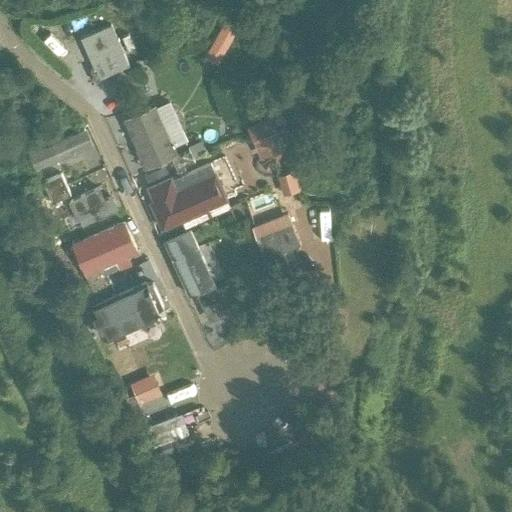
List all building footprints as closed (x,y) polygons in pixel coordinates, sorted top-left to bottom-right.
[(206,55),(222,63),(242,27),(227,19),(206,55)] [(93,65),(95,67),(91,69),(96,81),(101,79),(130,65),(123,51),(93,65)] [(123,123),(141,164),(189,144),(172,103),(123,123)] [(260,121),(248,126),(254,138),(256,145),(258,149),(269,145),(282,139),(276,125),(280,123),(277,115),(272,117),(271,116),(260,121)] [(89,128),(27,156),(37,178),(99,151),(89,128)] [(195,160),(193,156),(190,150),(171,158),(176,169),(195,160)] [(181,180),(200,171),(195,160),(176,169),(181,180)] [(297,171),(280,176),(285,194),(303,189),(297,171)] [(67,183),(62,173),(43,181),(48,192),(67,183)] [(177,181),(149,192),(163,228),(191,217),(177,181)] [(48,192),(53,202),(71,194),(67,183),(48,192)] [(105,188),(71,204),(85,233),(119,217),(105,188)] [(126,221),(70,247),(78,265),(135,239),(126,221)] [(302,247),(293,225),(259,238),(267,260),(272,272),(289,265),(284,253),(302,247)] [(213,285),(190,234),(167,244),(190,295),(213,285)] [(104,264),(85,273),(90,283),(109,275),(104,264)] [(90,283),(95,294),(113,285),(109,275),(90,283)] [(97,298),(95,294),(90,283),(80,288),(73,291),(80,307),(97,298)] [(221,297),(216,287),(216,286),(198,294),(203,305),(221,297)] [(272,286),(250,292),(254,305),(276,299),(272,286)] [(150,292),(104,311),(114,333),(159,313),(150,292)] [(275,333),(279,322),(267,318),(263,329),(275,333)] [(119,351),(149,337),(142,321),(112,335),(119,351)] [(151,397),(143,378),(132,383),(140,402),(151,397)] [(143,415),(147,426),(154,445),(188,433),(181,413),(166,419),(161,408),(143,415)] [(174,450),(170,440),(159,444),(163,455),(174,450)]
